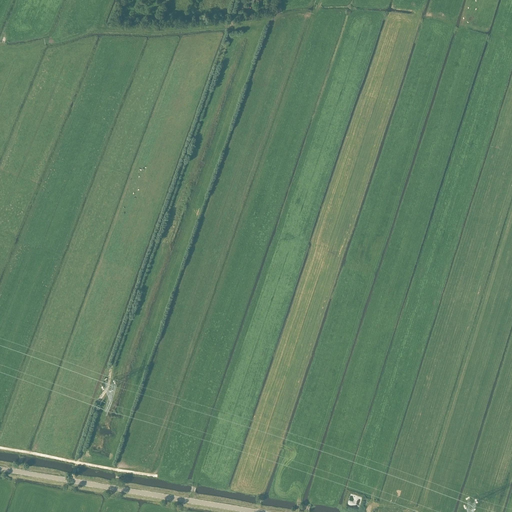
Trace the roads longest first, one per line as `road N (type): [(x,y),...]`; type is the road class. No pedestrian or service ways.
road 1 (track): [(65,497),(239,0)]
road 2 (track): [(316,13),(229,27),(92,30),(0,48)]
road 3 (unclassified): [(255,511),(0,468)]
road 4 (track): [(511,43),(385,14),(316,13),(327,0)]
